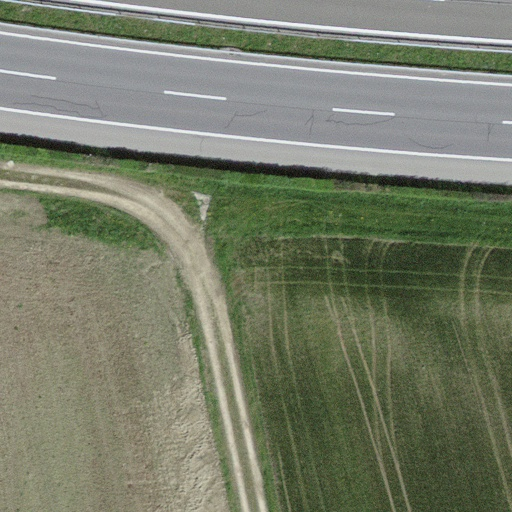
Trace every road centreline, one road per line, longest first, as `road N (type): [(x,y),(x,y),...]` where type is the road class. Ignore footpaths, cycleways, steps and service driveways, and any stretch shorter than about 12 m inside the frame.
road 1 (motorway): [(0,74),(511,122)]
road 2 (track): [(0,162),(127,182),(188,254),(255,511)]
